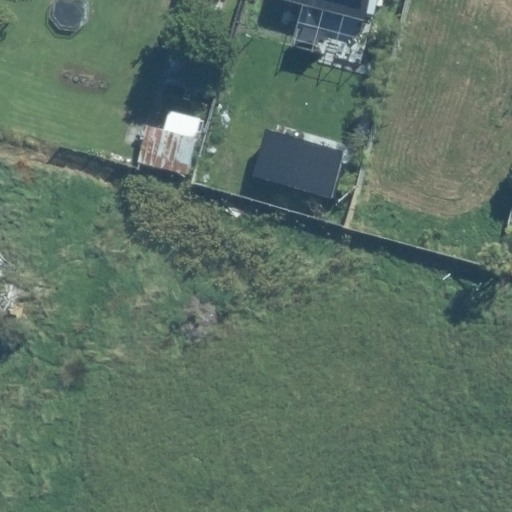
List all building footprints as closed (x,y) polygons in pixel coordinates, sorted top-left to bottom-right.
[(282,0),(282,1),(372,22),(377,0),(282,0)] [(511,0),(469,0),(467,9),(511,19),(511,0)] [(283,13),(242,9),(238,53),(279,56),(283,13)] [(181,52),(173,87),(226,99),(234,64),(181,52)] [(195,175),(208,121),(175,113),(170,137),(151,133),(144,163),(195,175)] [(342,152),(276,135),(264,180),(330,197),(342,152)]
